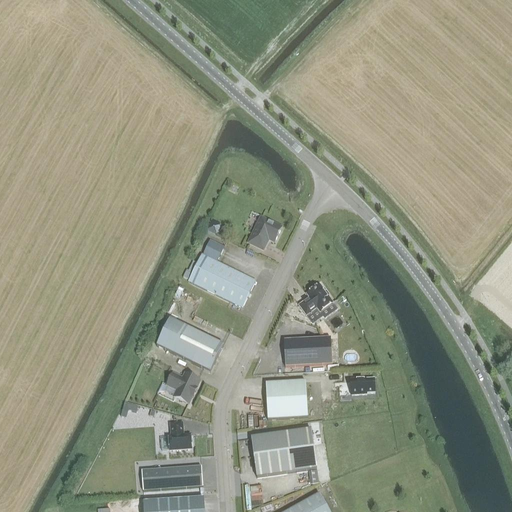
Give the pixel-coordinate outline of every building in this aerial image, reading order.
[(283,228),(260,217),(246,245),(263,253),(269,242),(274,245),(281,230),(283,228)] [(211,219),(207,229),(218,234),(222,224),(211,219)] [(203,256),(217,263),(224,249),(209,241),(203,256)] [(201,256),(188,283),(242,309),(255,282),(201,256)] [(325,292),(320,285),(305,295),(308,299),(298,306),(306,318),(317,311),(320,315),(334,305),(329,297),(329,296),(327,292),(325,292)] [(170,321),(157,348),(211,374),(224,347),(170,321)] [(331,340),(284,343),(285,369),(332,366),(331,340)] [(173,375),(167,387),(177,392),(173,398),(188,406),(192,398),(193,399),(197,390),(196,389),(200,382),(185,375),(183,380),(173,375)] [(363,381),(348,385),(352,400),(367,396),(367,395),(375,393),(371,380),(363,382),(363,381)] [(306,383),(266,385),(267,421),(308,419),(306,383)] [(320,383),(308,383),(310,419),(322,419),(320,383)] [(191,436),(184,436),(183,424),(170,425),(171,437),(169,437),(169,438),(169,450),(170,452),(192,450),(191,436)] [(256,480),(317,471),(311,431),(251,439),(256,480)] [(169,438),(161,439),(162,451),(169,450),(169,438)] [(141,473),(143,493),(203,488),(201,468),(141,473)] [(319,485),(317,472),(309,473),(310,486),(319,485)] [(328,511),(319,496),(289,511),(328,511)] [(204,511),(204,500),(143,504),(143,511),(204,511)]
